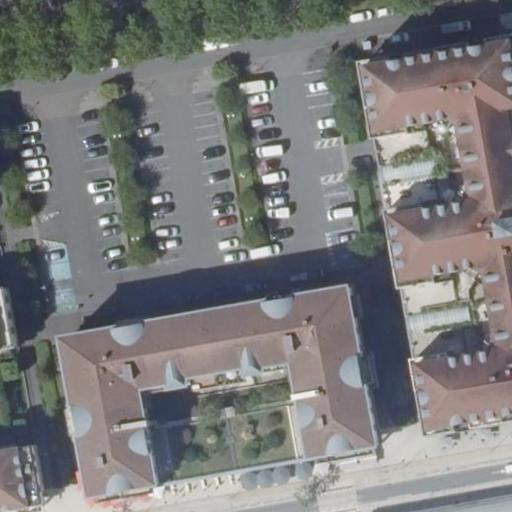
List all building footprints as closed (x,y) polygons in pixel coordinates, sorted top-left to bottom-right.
[(511,36),(511,35),(365,63),(381,74),(501,53),(511,36)] [(511,36),(501,53),(511,116),(511,36)] [(511,116),(501,53),(381,74),(443,420),(511,407),(511,116)] [(381,74),(365,63),(431,437),(443,420),(381,74)] [(212,455),(184,459),(180,466),(108,479),(78,312),(64,314),(96,496),(382,446),(349,264),(335,266),(364,433),(213,461),(212,455)] [(335,266),(78,312),(108,479),(180,466),(184,459),(212,455),(213,461),(364,433),(335,266)] [(0,494),(43,487),(35,444),(15,448),(0,370),(0,349),(17,346),(6,288),(0,288),(0,494)] [(511,407),(443,420),(431,437),(511,422),(511,407)] [(43,487),(0,494),(0,510),(46,502),(43,487)] [(511,511),(511,498),(434,511),(511,511)]
